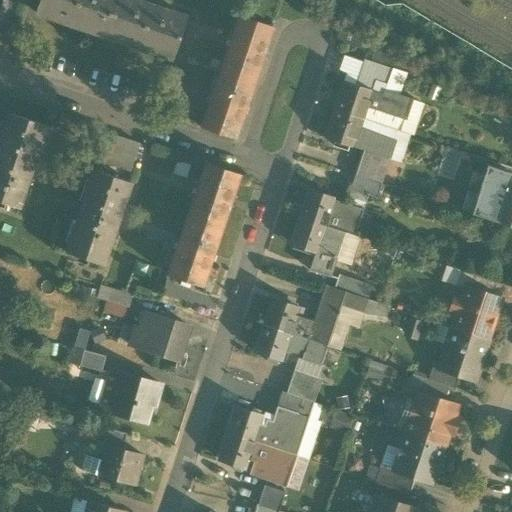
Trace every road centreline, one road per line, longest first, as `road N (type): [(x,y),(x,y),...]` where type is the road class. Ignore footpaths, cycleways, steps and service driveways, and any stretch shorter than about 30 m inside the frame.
road 1 (residential): [(170,511),(282,170)]
road 2 (residential): [(282,170),(319,58),(320,46),(307,33),(282,46),(246,158)]
road 3 (residential): [(0,77),(246,158)]
road 4 (residential): [(511,379),(463,511)]
